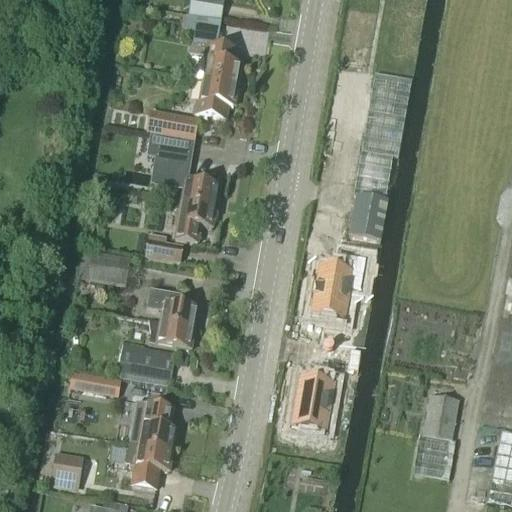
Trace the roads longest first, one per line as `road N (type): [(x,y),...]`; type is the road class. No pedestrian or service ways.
road 1 (tertiary): [(220,511),(308,0)]
road 2 (track): [(0,103),(5,80),(81,0)]
road 3 (unknown): [(457,511),(477,393)]
